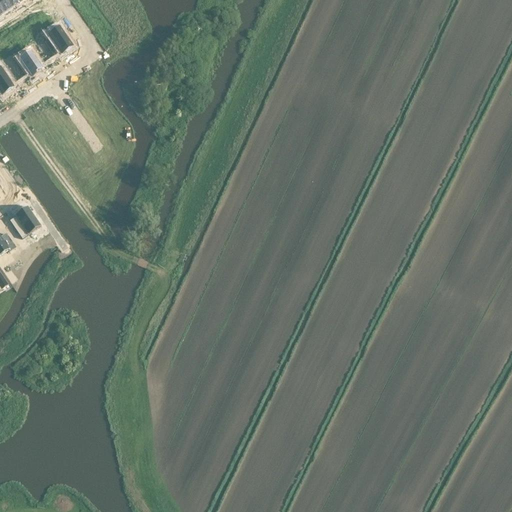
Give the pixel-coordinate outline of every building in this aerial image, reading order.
[(3,0),(0,0),(0,13),(4,18),(12,12),(3,0)] [(17,0),(3,0),(12,12),(22,6),(17,0)] [(52,5),(46,9),(48,13),(55,9),(52,5)] [(30,19),(25,22),(29,27),(33,23),(30,19)] [(61,29),(50,37),(52,40),(60,52),(64,57),(75,50),(61,29)] [(52,40),(47,44),(55,56),(60,53),(60,52),(52,40)] [(32,54),(22,61),(34,80),(42,75),(41,73),(44,71),(41,67),(47,63),(40,53),(34,56),(32,54)] [(3,71),(13,85),(18,81),(9,68),(3,71)] [(2,70),(0,71),(0,91),(5,98),(16,90),(13,85),(3,71),(2,70)] [(114,123),(100,103),(102,102),(96,94),(87,101),(92,108),(88,111),(95,121),(94,121),(101,132),(114,123)] [(67,123),(55,132),(63,143),(58,147),(65,156),(82,145),(67,123)] [(96,158),(76,172),(85,185),(105,171),(96,158)] [(43,228),(30,208),(16,217),(18,219),(12,223),(24,241),(43,228)] [(0,236),(0,260),(10,253),(11,254),(18,250),(8,236),(2,240),(0,236)] [(0,294),(10,287),(0,273),(0,272),(0,294)] [(13,273),(8,276),(13,284),(18,281),(13,273)]
